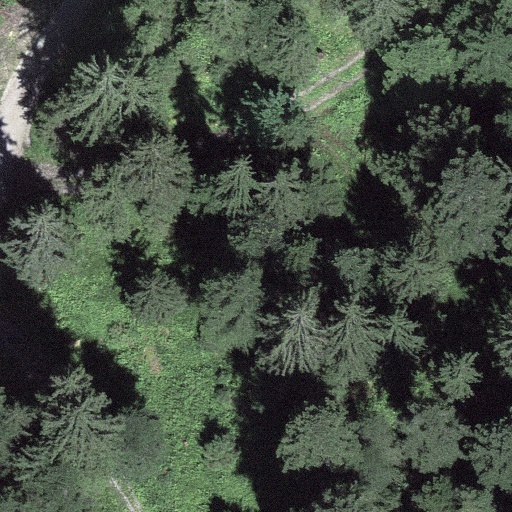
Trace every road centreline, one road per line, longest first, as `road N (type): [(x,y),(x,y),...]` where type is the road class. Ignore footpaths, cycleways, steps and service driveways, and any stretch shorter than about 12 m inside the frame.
road 1 (track): [(0,184),(152,165),(222,144),(454,0)]
road 2 (track): [(81,0),(55,27),(0,152)]
